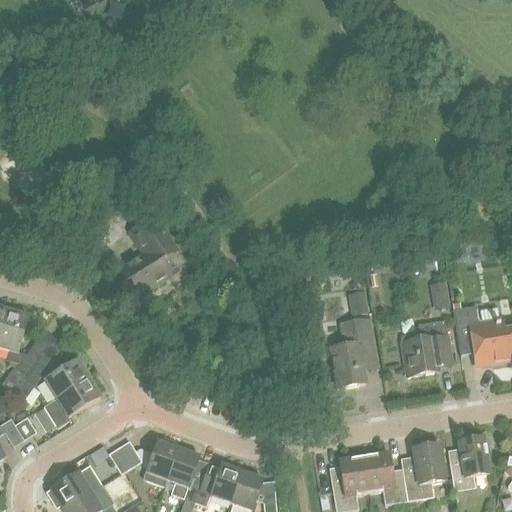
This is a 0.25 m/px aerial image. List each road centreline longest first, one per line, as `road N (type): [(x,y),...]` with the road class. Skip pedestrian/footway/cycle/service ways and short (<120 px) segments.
road 1 (residential): [(511,408),(257,450),(133,405)]
road 2 (residential): [(133,405),(70,301),(0,278)]
road 3 (residential): [(24,511),(26,479),(37,468),(133,405)]
